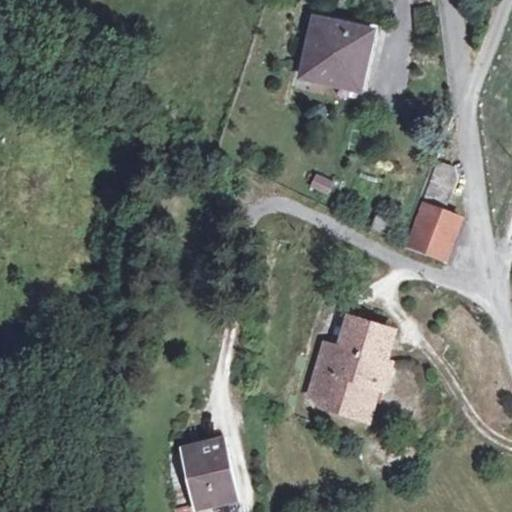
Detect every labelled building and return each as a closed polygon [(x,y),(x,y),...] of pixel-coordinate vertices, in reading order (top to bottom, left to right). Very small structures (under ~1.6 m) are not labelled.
[(375,33),(317,20),(304,78),(362,91),(375,33)] [(429,205),(447,213),(460,179),(458,170),(442,163),(425,204),(429,205)] [(314,174),(308,189),(329,196),(334,182),(314,174)] [(447,213),(429,205),(412,248),(449,264),(465,220),(447,213)] [(396,228),(380,220),(375,231),(392,238),(396,228)] [(342,363),(323,357),(310,400),(329,406),(328,411),(362,421),(371,389),(387,394),(394,369),(384,366),(394,336),(354,323),(346,348),(342,363)] [(328,343),(323,357),(342,363),(346,348),(328,343)] [(377,426),(387,394),(371,389),(362,421),(377,426)] [(293,421),(303,423),(307,410),(294,406),(291,416),(293,421)] [(200,509),(210,505),(240,499),(227,444),(187,453),(200,507),(200,509)] [(178,511),(200,507),(187,453),(169,457),(176,490),(172,492),(178,511)]
